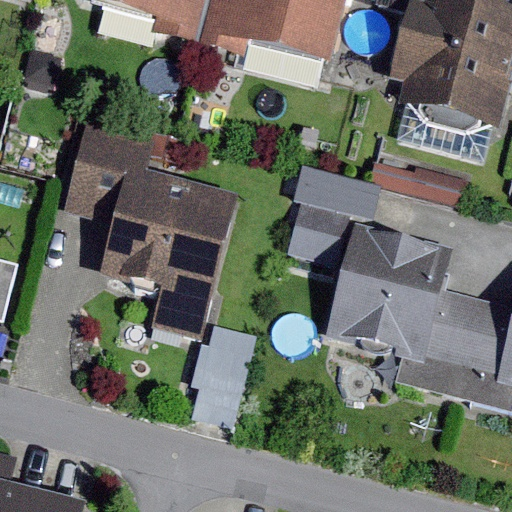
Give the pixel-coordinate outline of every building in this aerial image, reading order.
[(360,0),(137,0),(348,52),(360,0)] [(511,8),(477,0),(440,0),(418,97),(511,118),(511,8)] [(313,165),(303,216),(351,225),(361,175),(313,165)] [(258,199),(142,172),(117,279),(233,306),(258,199)] [(511,273),(375,241),(350,346),(511,383),(511,273)] [(0,245),(0,309),(10,312),(24,251),(0,245)] [(193,414),(242,424),(262,326),(213,316),(193,414)] [(100,511),(103,502),(0,477),(0,511),(100,511)]
